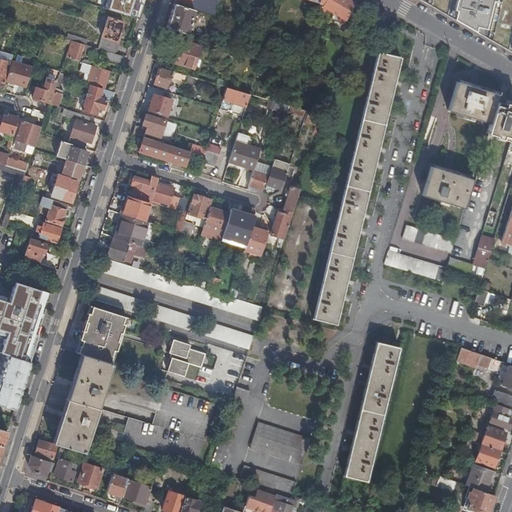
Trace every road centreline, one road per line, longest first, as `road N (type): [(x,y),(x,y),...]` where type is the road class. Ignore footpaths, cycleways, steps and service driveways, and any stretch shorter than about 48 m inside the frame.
road 1 (tertiary): [(4,479),(107,156)]
road 2 (tertiary): [(107,156),(156,0)]
road 3 (residential): [(107,156),(254,201)]
road 4 (tertiary): [(389,0),(511,72)]
